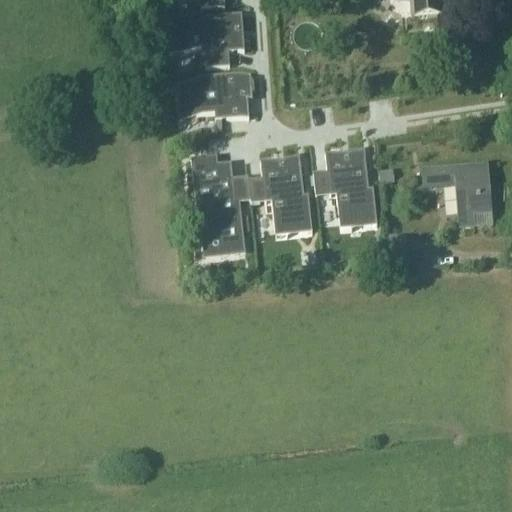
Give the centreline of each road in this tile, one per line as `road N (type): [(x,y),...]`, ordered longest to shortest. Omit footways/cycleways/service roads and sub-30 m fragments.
road 1 (residential): [(511,107),(268,139)]
road 2 (residential): [(268,139),(256,0)]
